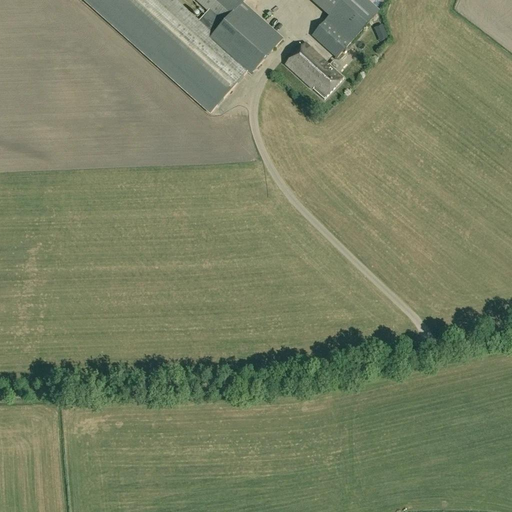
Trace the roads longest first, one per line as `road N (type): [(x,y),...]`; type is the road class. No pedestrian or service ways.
road 1 (unclassified): [(435,354),(286,386),(0,395)]
road 2 (unclassified): [(435,354),(432,340),(264,162),(253,106),(268,57)]
